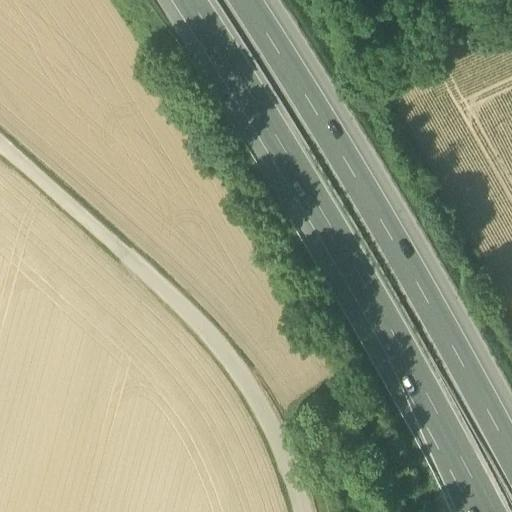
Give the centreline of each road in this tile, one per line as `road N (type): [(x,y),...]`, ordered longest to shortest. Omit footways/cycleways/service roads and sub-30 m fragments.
road 1 (motorway): [(188,0),(373,298),(488,511)]
road 2 (motorway): [(511,455),(246,0)]
road 3 (unclassified): [(0,146),(152,274),(238,363),(268,410),(305,511)]
